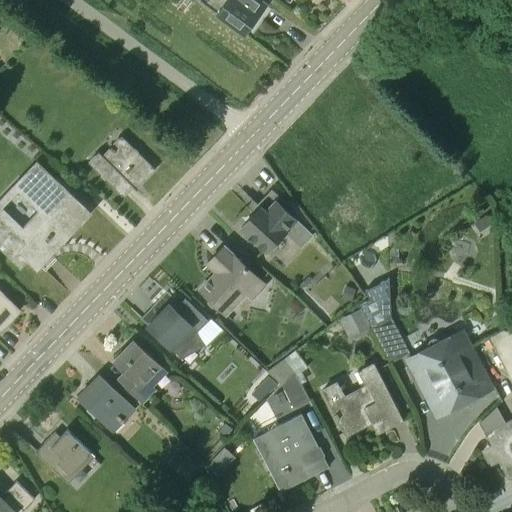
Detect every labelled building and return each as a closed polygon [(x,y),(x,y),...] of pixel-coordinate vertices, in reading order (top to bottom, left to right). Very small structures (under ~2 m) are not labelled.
[(242,31),(253,16),(250,14),(258,3),(253,0),(208,0),(205,5),(242,31)] [(152,167),(120,137),(101,155),(98,152),(88,162),(121,195),(131,185),(133,187),(152,167)] [(0,206),(0,249),(20,268),(31,257),(35,261),(81,212),(37,171),(17,191),(38,211),(22,228),(0,206)] [(311,235),(289,214),(293,210),(271,189),(257,204),(260,208),(240,228),(266,253),(286,232),(301,246),(311,235)] [(487,214),(474,222),(479,231),(493,223),(487,214)] [(252,302),(266,287),(224,247),(206,265),(215,273),(199,290),(226,317),(246,296),(252,302)] [(346,286),(342,298),(352,301),(356,289),(346,286)] [(0,330),(19,310),(0,291),(0,330)] [(206,321),(183,299),(182,299),(185,302),(175,312),(167,305),(146,327),(171,351),(173,349),(182,358),(205,345),(197,331),(206,321)] [(361,307),(338,318),(344,329),(366,318),(361,307)] [(388,364),(408,354),(390,319),(370,329),(388,364)] [(511,332),(503,329),(489,337),(511,381),(511,332)] [(444,412),(484,391),(468,362),(475,359),(461,331),(408,359),(436,412),(442,409),(444,412)] [(142,406),(156,391),(153,388),(166,374),(132,341),(113,361),(123,371),(115,380),(142,406)] [(284,357),(267,370),(278,380),(281,382),(282,384),(295,371),(284,357)] [(402,421),(373,363),(360,369),(361,370),(356,372),(363,386),(343,396),(336,381),(320,389),(344,437),(380,419),(386,430),(387,430),(387,428),(402,421)] [(275,379),(265,370),(250,386),(260,395),(275,379)] [(295,371),(282,384),(294,408),(310,400),(295,372),(295,371)] [(113,434),(134,411),(99,376),(77,398),(113,434)] [(317,448),(300,415),(252,440),(279,493),(328,468),(322,457),(317,448)] [(511,419),(507,422),(483,434),(507,480),(511,477),(511,419)] [(226,420),(218,429),(226,437),(234,428),(226,420)] [(94,458),(66,430),(60,437),(55,432),(34,453),(67,485),(94,458)] [(214,460),(208,467),(217,475),(223,469),(214,460)] [(337,468),(288,490),(294,505),(343,483),(337,468)] [(21,511),(33,501),(15,483),(4,493),(8,497),(3,502),(0,499),(0,511),(21,511),(22,511),(21,511)] [(175,505),(181,511),(190,511),(195,508),(183,497),(175,505)]
